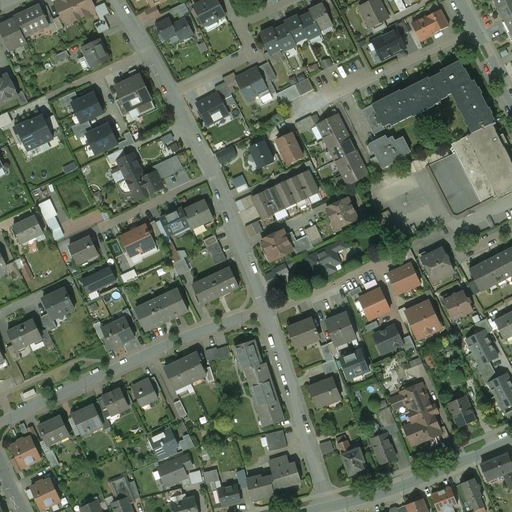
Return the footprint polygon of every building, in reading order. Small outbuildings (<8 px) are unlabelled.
[(61,0),(57,2),(56,5),(64,22),(71,19),(72,23),(89,15),(87,11),(94,8),(90,0),(61,0)] [(207,0),(194,7),(204,27),(225,16),(219,4),(220,4),(218,0),(207,0)] [(378,0),(375,0),(360,8),(370,27),(383,21),(388,18),(378,0)] [(405,8),(400,0),(394,0),(399,11),(405,8)] [(511,0),(493,0),(498,10),(511,2),(511,0)] [(511,2),(498,10),(504,20),(511,16),(511,2)] [(94,8),(100,22),(104,19),(103,17),(109,14),(104,3),(94,8)] [(436,3),(426,8),(427,9),(422,11),(425,16),(429,13),(429,14),(439,9),(436,3)] [(184,4),(171,10),(174,17),(187,10),(184,4)] [(40,6),(14,18),(15,19),(23,38),(24,37),(49,26),(41,9),(40,6)] [(53,20),(46,6),(41,9),(49,26),(54,23),(53,20)] [(322,6),(309,12),(317,27),(318,29),(319,32),(332,26),(322,6)] [(440,11),(425,18),(434,34),(449,27),(440,11)] [(138,15),(141,23),(148,21),(145,12),(138,15)] [(310,14),(298,20),(307,38),(308,41),(321,34),(319,32),(318,29),(317,27),(310,14)] [(296,17),(284,23),(285,25),(294,44),(307,38),(298,20),(296,17)] [(63,28),(58,18),(53,20),(54,23),(58,31),(63,28)] [(425,18),(412,25),(420,41),(422,40),(423,43),(426,41),(425,39),(434,34),(425,18)] [(23,38),(15,19),(0,25),(0,29),(5,40),(7,39),(12,51),(27,44),(24,37),(23,38)] [(104,19),(100,22),(94,24),(99,36),(110,31),(104,19)] [(185,19),(172,25),(169,19),(156,26),(160,35),(162,34),(167,42),(177,37),(180,42),(193,35),(185,19)] [(383,21),(370,27),(374,35),(387,28),(383,21)] [(404,22),(397,25),(403,36),(409,32),(404,22)] [(285,25),(272,32),(281,50),(283,52),(295,47),(294,44),(285,25)] [(271,29),(259,35),(269,56),(281,50),(272,32),(271,29)] [(396,30),(372,42),(382,61),(391,56),(389,51),(403,44),(396,30)] [(99,41),(80,50),(84,57),(86,56),(91,67),(108,59),(99,41)] [(67,51),(54,57),(55,61),(68,55),(67,51)] [(470,83),(460,61),(440,71),(441,73),(429,79),(439,100),(451,94),(472,134),(495,123),(474,81),(470,83)] [(276,80),(268,63),(262,66),(271,82),(276,80)] [(271,82),(262,66),(255,70),(266,92),(271,98),(277,94),(271,83),(271,82)] [(255,70),(235,80),(246,102),(257,96),(266,92),(255,70)] [(151,100),(139,76),(116,88),(121,99),(126,109),(127,109),(140,103),(141,105),(151,100)] [(0,78),(0,101),(3,100),(4,103),(17,97),(16,94),(14,90),(15,90),(10,79),(6,81),(4,77),(0,78)] [(308,78),(301,82),(307,93),(313,89),(308,78)] [(400,91),(371,105),(383,128),(384,127),(390,124),(391,127),(412,116),(413,118),(434,106),(441,102),(439,100),(429,79),(428,78),(401,92),(400,91)] [(307,93),(301,82),(295,85),(300,96),(307,93)] [(225,83),(214,89),(216,94),(219,100),(231,95),(225,83)] [(295,85),(289,88),(294,99),(300,96),(295,85)] [(294,99),(289,88),(283,91),(289,102),(294,99)] [(28,103),(22,91),(16,94),(17,97),(21,106),(28,103)] [(283,91),(277,94),(282,105),(289,102),(283,91)] [(266,92),(257,96),(262,104),(272,99),(271,98),(266,92)] [(75,93),(66,97),(70,105),(73,104),(72,104),(79,101),(75,93)] [(81,123),(82,124),(88,121),(104,114),(94,94),(79,101),(72,104),(73,104),(81,123)] [(216,94),(195,105),(206,126),(215,122),(214,120),(226,114),(219,100),(216,94)] [(66,97),(59,100),(63,109),(70,105),(66,97)] [(121,99),(115,102),(123,118),(130,115),(127,109),(126,109),(121,99)] [(155,109),(151,100),(141,105),(140,103),(127,109),(130,115),(132,120),(155,109)] [(383,128),(371,105),(361,111),(374,135),(385,129),(384,127),(383,128)] [(6,113),(0,116),(0,128),(0,129),(11,124),(6,113)] [(54,116),(45,121),(50,132),(59,127),(54,116)] [(310,116),(305,119),(310,129),(316,126),(310,116)] [(337,116),(318,126),(324,138),(343,128),(337,116)] [(43,117),(38,120),(37,119),(29,122),(29,121),(28,121),(40,146),(40,145),(47,142),(47,143),(48,142),(47,140),(52,138),(52,139),(53,139),(50,132),(45,121),(43,117)] [(310,129),(305,119),(300,121),(305,132),(310,129)] [(28,122),(14,129),(17,135),(16,136),(20,146),(21,145),(21,144),(23,143),(28,152),(29,152),(28,151),(33,148),(34,149),(34,148),(39,146),(40,147),(40,146),(28,121),(28,122)] [(81,123),(79,124),(82,131),(85,137),(87,136),(87,135),(93,132),(88,121),(82,124),(81,123)] [(305,132),(300,121),(295,124),(300,134),(305,132)] [(495,123),(470,135),(469,135),(466,136),(467,137),(451,145),(456,154),(463,167),(482,205),(493,199),(493,200),(511,190),(511,163),(503,145),(507,143),(503,134),(498,137),(495,130),(498,129),(495,123)] [(79,124),(72,128),(75,134),(82,131),(79,124)] [(93,132),(87,135),(87,136),(96,155),(118,145),(118,144),(109,125),(93,132)] [(276,126),(265,131),(270,140),(280,136),(276,126)] [(343,128),(324,138),(330,149),(349,140),(343,128)] [(82,131),(75,134),(77,140),(85,137),(82,131)] [(123,149),(135,144),(130,133),(124,135),(126,140),(118,144),(118,145),(120,151),(123,149)] [(292,134),(277,142),(278,141),(289,163),(287,164),(303,157),(303,156),(303,157),(292,135),(293,135),(292,134)] [(385,136),(369,144),(382,169),(407,157),(404,149),(408,147),(403,137),(395,141),(393,137),(387,140),(385,136)] [(349,140),(330,149),(336,161),(355,152),(349,140)] [(264,141),(249,148),(252,154),(251,155),(250,160),(254,162),(256,161),(259,169),(274,163),(264,141)] [(171,146),(173,152),(179,149),(177,144),(171,146)] [(220,164),(237,156),(232,147),(216,155),(220,164)] [(445,147),(407,165),(412,175),(427,168),(450,157),(445,147)] [(123,149),(120,151),(107,157),(109,162),(111,162),(112,164),(117,161),(126,157),(123,149)] [(355,152),(336,161),(342,173),(361,163),(355,152)] [(126,157),(117,161),(126,180),(142,172),(133,153),(126,157)] [(427,168),(434,182),(463,167),(456,154),(450,157),(427,168)] [(168,160),(153,167),(155,173),(156,172),(159,179),(174,172),(168,160)] [(361,163),(342,173),(348,185),(367,175),(361,163)] [(126,180),(117,184),(122,194),(127,195),(132,193),(136,201),(163,188),(159,179),(156,172),(155,173),(153,167),(142,172),(126,180)] [(463,167),(434,182),(452,217),(457,218),(482,205),(463,167)] [(319,193),(309,172),(297,177),(307,198),(319,193)] [(232,181),(236,189),(246,184),(243,176),(232,181)] [(297,177),(286,182),(296,204),(307,198),(297,177)] [(296,204),(286,182),(275,188),(285,209),(296,204)] [(238,193),(249,189),(246,184),(236,189),(238,193)] [(285,209),(275,188),(264,193),(274,214),(285,209)] [(348,192),(336,198),(339,203),(348,199),(351,198),(348,192)] [(264,193),(252,198),(262,219),(274,214),(264,193)] [(250,208),(246,198),(240,200),(245,211),(250,208)] [(66,236),(49,199),(38,204),(55,241),(66,236)] [(339,203),(333,206),(334,209),(327,212),(332,223),(334,222),(337,229),(358,220),(348,199),(339,203)] [(240,200),(235,203),(240,213),(245,211),(240,200)] [(205,201),(183,211),(191,228),(192,229),(213,219),(205,201)] [(182,208),(160,219),(168,237),(174,234),(174,233),(189,226),(190,228),(191,228),(183,211),(182,208)] [(383,224),(393,219),(389,211),(379,216),(383,224)] [(35,218),(13,228),(21,244),(42,233),(35,218)] [(259,220),(245,226),(250,237),(263,232),(259,220)] [(155,222),(148,225),(155,238),(161,235),(155,222)] [(145,225),(121,237),(130,257),(140,253),(139,251),(153,244),(154,246),(155,246),(145,225)] [(315,225),(305,231),(313,249),(313,248),(311,243),(321,238),(315,225)] [(283,231),(268,238),(269,241),(262,244),(267,255),(269,254),(272,261),(293,252),(289,244),(283,231)] [(307,236),(289,244),(293,252),(294,251),(297,256),(313,249),(305,231),(304,231),(307,236)] [(215,235),(203,241),(206,248),(218,242),(215,235)] [(90,237),(69,247),(77,264),(98,255),(90,237)] [(172,242),(166,245),(174,263),(180,260),(172,242)] [(218,242),(206,248),(214,265),(226,260),(218,242)] [(340,242),(330,246),(334,253),(344,248),(340,242)] [(330,246),(306,259),(314,275),(321,272),(323,277),(332,272),(330,267),(338,263),(334,253),(330,246)] [(511,247),(500,254),(511,275),(511,247)] [(410,248),(399,254),(398,257),(402,262),(405,267),(411,264),(412,267),(417,264),(410,248)] [(442,249),(421,259),(433,283),(454,273),(448,260),(448,259),(447,256),(446,256),(442,249)] [(511,275),(500,254),(469,270),(474,280),(480,292),(481,292),(511,276),(511,275)] [(24,257),(17,260),(28,282),(34,279),(24,257)] [(174,263),(172,264),(178,276),(189,270),(184,258),(180,260),(174,263)] [(14,262),(6,266),(7,267),(13,280),(21,276),(14,262)] [(405,267),(399,270),(408,290),(420,284),(412,267),(411,264),(405,267)] [(283,265),(271,271),(274,278),(286,272),(283,265)] [(110,268),(81,281),(88,295),(117,282),(110,268)] [(230,268),(192,285),(201,305),(217,297),(223,295),(239,287),(230,268)] [(408,290),(399,270),(388,275),(397,295),(408,290)] [(364,284),(366,288),(377,285),(376,280),(364,284)] [(480,292),(474,280),(468,284),(474,295),(480,292)] [(359,287),(349,292),(352,298),(362,293),(359,287)] [(64,289),(43,299),(49,313),(51,318),(52,317),(53,320),(74,310),(64,289)] [(380,289),(359,299),(360,301),(364,310),(385,300),(380,289)] [(456,294),(455,294),(453,295),(452,296),(443,301),(446,308),(446,310),(448,311),(449,312),(448,314),(450,315),(453,321),(462,317),(464,317),(466,316),(466,315),(473,311),(469,304),(471,303),(469,299),(467,298),(466,299),(463,291),(456,294)] [(171,293),(142,306),(143,309),(136,312),(145,331),(188,311),(179,292),(172,295),(171,293)] [(385,300),(364,310),(369,320),(390,311),(385,300)] [(360,301),(354,303),(359,312),(364,310),(360,301)] [(408,311),(405,312),(409,321),(418,340),(442,329),(438,322),(438,321),(436,317),(429,301),(408,311)] [(405,308),(398,311),(403,323),(409,321),(405,312),(408,311),(405,308)] [(134,323),(128,309),(122,312),(125,318),(129,326),(134,323)] [(51,318),(49,313),(41,317),(46,330),(48,332),(57,328),(53,320),(52,317),(51,318)] [(346,314),(326,322),(334,342),(335,346),(336,346),(356,338),(346,314)] [(511,321),(509,314),(494,322),(504,340),(511,335),(511,321)] [(129,326),(125,318),(114,324),(123,344),(135,338),(129,326)] [(33,319),(26,323),(20,326),(30,345),(42,340),(42,339),(39,333),(33,319)] [(312,319),(287,329),(294,349),(305,345),(304,343),(318,338),(316,335),(318,334),(312,319)] [(479,333),(485,331),(486,334),(493,331),(487,320),(475,325),(479,333)] [(100,322),(93,325),(100,339),(105,336),(102,329),(103,329),(100,322)] [(376,322),(365,327),(368,332),(379,327),(376,322)] [(103,329),(102,329),(105,336),(111,349),(123,344),(114,324),(103,329)] [(30,345),(20,326),(15,329),(14,328),(7,331),(14,345),(17,351),(30,345)] [(394,326),(374,336),(379,347),(382,346),(385,353),(401,346),(399,342),(401,341),(401,340),(397,333),(397,332),(396,332),(394,326)] [(46,330),(39,333),(42,339),(42,340),(45,348),(53,344),(48,332),(46,330)] [(466,341),(473,354),(491,344),(486,334),(485,331),(479,333),(466,341)] [(254,341),(234,347),(242,372),(246,370),(261,365),(254,341)] [(334,342),(328,344),(333,356),(339,354),(336,346),(335,346),(334,342)] [(328,344),(320,347),(326,363),(334,360),(333,356),(328,344)] [(480,367),(490,362),(498,357),(491,344),(473,354),(480,367)] [(17,351),(14,345),(7,348),(13,363),(21,359),(17,351)] [(228,346),(217,350),(219,358),(220,360),(231,357),(228,346)] [(216,348),(205,351),(208,362),(219,358),(217,350),(216,348)] [(361,351),(341,359),(349,379),(369,371),(361,351)] [(429,352),(423,355),(426,361),(432,358),(429,352)] [(197,353),(191,355),(191,356),(180,361),(190,383),(191,383),(190,380),(196,377),(198,380),(204,377),(206,376),(204,369),(200,363),(202,362),(197,353)] [(432,358),(426,361),(429,369),(436,366),(432,358)] [(326,363),(321,365),(325,377),(339,372),(334,360),(326,363)] [(180,361),(164,369),(175,391),(176,390),(174,387),(181,384),(183,387),(190,383),(180,361)] [(489,384),(488,384),(498,379),(490,362),(480,367),(477,368),(487,385),(489,384)] [(284,420),(265,364),(261,365),(246,370),(264,427),(284,420)] [(418,366),(406,370),(408,374),(418,379),(420,373),(418,366)] [(210,367),(204,369),(206,376),(204,377),(208,384),(215,382),(210,367)] [(489,384),(495,397),(511,388),(511,384),(507,374),(498,379),(488,384),(489,384)] [(161,391),(154,377),(149,380),(155,393),(161,391)] [(333,379),(310,388),(317,408),(325,405),(324,403),(340,398),(333,379)] [(155,393),(149,380),(143,383),(142,382),(138,384),(138,385),(132,388),(140,404),(147,401),(148,403),(158,399),(155,393)] [(420,385),(410,389),(409,385),(401,388),(404,394),(395,398),(399,408),(407,404),(411,414),(409,415),(413,424),(433,415),(438,413),(434,405),(431,407),(429,402),(427,402),(420,385)] [(131,401),(125,387),(120,389),(126,403),(131,401)] [(511,388),(495,397),(502,410),(511,405),(511,388)] [(120,389),(114,392),(112,392),(109,393),(109,394),(103,397),(110,413),(117,410),(118,413),(128,408),(126,403),(120,389)] [(465,399),(448,407),(458,429),(475,422),(465,399)] [(180,401),(173,404),(180,418),(187,415),(180,401)] [(93,406),(73,415),(82,436),(91,431),(90,429),(107,421),(98,402),(92,405),(93,406)] [(390,410),(377,415),(384,431),(396,425),(390,410)] [(433,415),(418,422),(426,440),(441,434),(439,429),(433,415)] [(60,418),(39,427),(47,442),(59,437),(60,439),(68,436),(60,418)] [(413,424),(404,428),(412,446),(418,443),(426,440),(418,422),(413,424)] [(376,425),(368,428),(368,431),(372,442),(386,436),(385,432),(381,433),(379,427),(378,427),(376,425)] [(450,438),(444,426),(439,429),(441,434),(444,441),(450,438)] [(33,427),(27,429),(31,437),(32,439),(37,436),(33,427)] [(170,429),(149,439),(157,456),(169,450),(178,446),(170,429)] [(283,431),(265,435),(269,451),(275,450),(287,447),(283,431)] [(386,436),(372,442),(382,466),(397,460),(386,436)] [(31,437),(24,440),(23,439),(17,441),(18,443),(11,446),(17,458),(18,461),(21,466),(25,464),(26,467),(37,462),(36,459),(40,457),(34,443),(32,439),(31,437)] [(347,442),(339,445),(343,455),(352,451),(348,441),(347,442)] [(330,442),(319,445),(322,455),(333,451),(330,442)] [(352,451),(343,455),(352,476),(365,470),(363,464),(365,463),(359,449),(352,451)] [(169,450),(157,456),(160,461),(171,456),(169,450)] [(52,451),(45,454),(51,468),(59,465),(52,451)] [(420,453),(409,457),(412,464),(423,460),(420,453)] [(511,466),(507,454),(481,465),(488,482),(504,475),(510,490),(511,489),(511,471),(511,470),(511,466)] [(187,456),(171,463),(172,465),(159,470),(165,485),(176,480),(177,481),(187,477),(184,470),(192,466),(187,456)] [(287,456),(269,462),(274,477),(278,490),(287,487),(287,486),(300,482),(301,482),(295,464),(289,465),(287,456)] [(18,461),(13,464),(17,473),(23,470),(21,466),(18,461)] [(216,470),(204,473),(206,484),(216,482),(219,481),(216,470)] [(125,476),(120,478),(118,483),(115,483),(114,487),(117,494),(116,497),(118,502),(112,504),(112,505),(128,498),(130,504),(132,503),(133,500),(134,501),(140,498),(134,481),(128,483),(125,476)] [(262,479),(261,477),(247,480),(252,500),(274,495),(273,491),(278,490),(274,477),(270,478),(262,479)] [(475,478),(460,485),(467,503),(470,501),(475,511),(484,507),(480,497),(483,496),(475,478)] [(50,479),(43,482),(43,481),(37,483),(38,485),(31,488),(40,508),(44,506),(46,508),(56,503),(55,501),(59,499),(50,479)] [(216,482),(206,484),(208,491),(218,488),(216,482)] [(237,486),(220,489),(224,506),(240,503),(237,486)] [(451,488),(432,495),(437,511),(439,511),(444,510),(444,511),(454,511),(453,507),(457,505),(451,488)] [(184,499),(181,489),(170,492),(172,502),(170,503),(172,511),(198,511),(194,497),(184,499)] [(102,494),(93,498),(95,502),(96,502),(101,511),(108,509),(102,494)] [(128,498),(112,505),(114,511),(133,511),(130,504),(128,498)] [(427,511),(423,499),(406,505),(406,506),(408,511),(427,511)] [(95,502),(78,510),(78,511),(101,511),(96,502),(95,502)]
